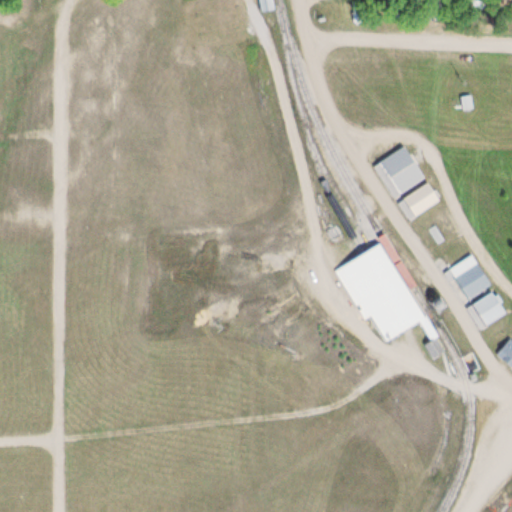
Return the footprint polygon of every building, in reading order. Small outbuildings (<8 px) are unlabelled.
[(269,0),(271,6),(259,9),(257,0),(269,0)] [(459,0),(475,9),(480,0),(459,0)] [(274,110),(282,110),(281,94),(273,94),(274,110)] [(420,175),(395,192),(374,162),(399,145),(420,175)] [(424,182),(400,196),(411,214),(435,200),(424,182)] [(375,243),(419,316),(383,338),(368,313),(361,317),(332,269),(375,243)] [(467,254),(486,284),(466,297),(447,268),(467,254)] [(490,289),(468,302),(481,324),(503,311),(490,289)] [(508,337),(511,340),(511,363),(497,351),(508,337)]
